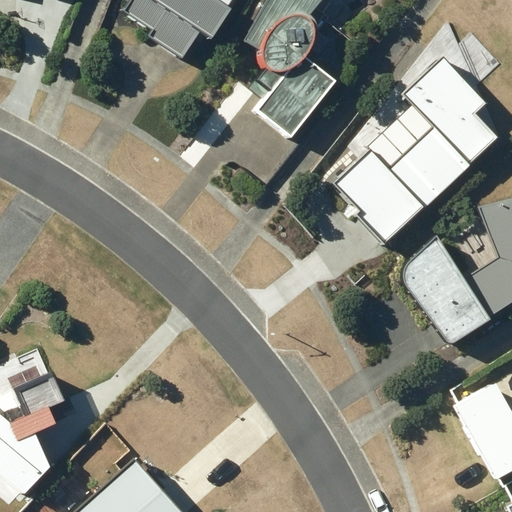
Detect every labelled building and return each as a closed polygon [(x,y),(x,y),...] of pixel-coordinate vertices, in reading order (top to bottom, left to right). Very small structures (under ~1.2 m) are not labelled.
[(210,0),(101,0),(180,49),(210,0)] [(247,91),(237,103),(271,131),(316,75),(285,50),(287,47),(289,44),(290,42),(293,43),(293,42),(295,40),(296,38),(296,36),(297,34),(297,31),(297,29),(297,27),(297,24),(297,22),(296,20),(295,17),(294,15),(293,13),(292,11),(290,10),(297,0),(246,0),(226,33),(243,43),(242,44),(242,47),(243,53),(244,57),(246,60),(248,62),(234,80),(247,91)] [(355,147),(318,180),(367,242),(479,136),(458,112),(466,101),(423,58),(384,89),(415,128),(371,166),(355,147)] [(466,199),(487,250),(451,273),(422,228),(400,249),(393,256),(392,257),(391,258),(391,259),(390,260),(389,262),(389,263),(389,265),(389,266),(388,268),(389,269),(389,271),(389,272),(390,274),(390,275),(391,276),(392,278),(432,333),(433,334),(434,334),(434,335),(435,335),(436,335),(437,336),(438,335),(439,335),(440,335),(476,312),(475,310),(511,287),(511,286),(511,193),(511,192),(510,192),(510,191),(509,191),(508,190),(507,190),(506,190),(505,190),(504,190),(503,190),(466,199)] [(511,340),(425,393),(472,472),(511,448),(511,340)] [(0,409),(0,468),(30,492),(55,462),(44,432),(64,420),(47,383),(22,390),(31,415),(15,421),(0,409)] [(184,511),(137,457),(72,511),(184,511)] [(511,511),(511,484),(487,495),(494,511),(511,511)]
